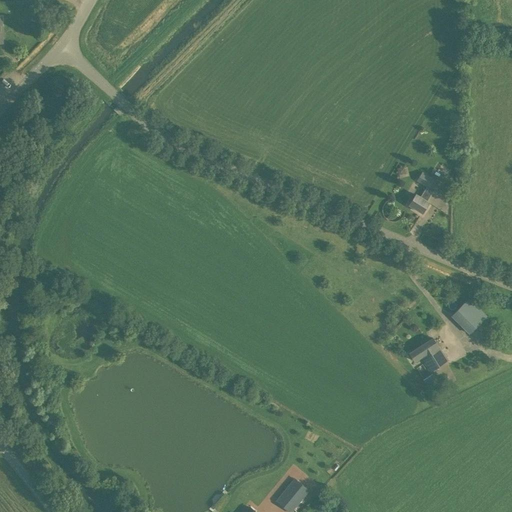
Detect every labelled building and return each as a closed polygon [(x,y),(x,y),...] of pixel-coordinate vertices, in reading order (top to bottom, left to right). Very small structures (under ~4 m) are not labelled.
[(435,193),(441,183),(430,176),(423,171),(417,180),(427,186),(421,196),(417,193),(409,205),(422,213),(429,201),(428,200),(433,192),(435,193)] [(487,316),(469,298),(451,316),(469,334),(487,316)] [(409,354),(414,361),(421,357),(430,372),(447,361),(433,338),(409,354)] [(437,385),(431,375),(423,380),(430,390),(437,385)] [(294,479),(276,501),(289,511),(291,511),(309,491),(294,479)]
